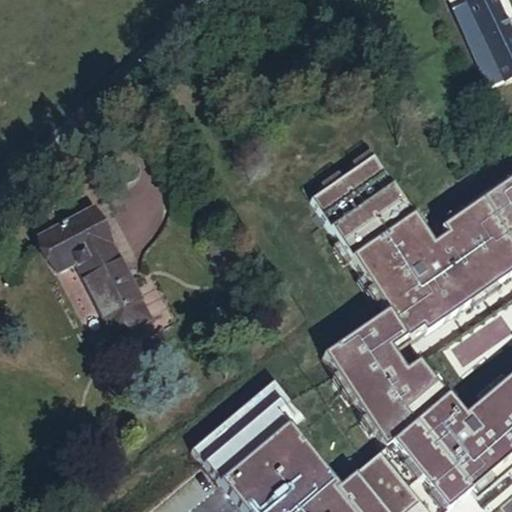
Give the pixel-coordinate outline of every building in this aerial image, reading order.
[(511,74),(511,47),(491,0),(480,0),(460,9),(475,43),(479,52),(492,83),(511,74)] [(275,15),(265,21),(282,44),(291,37),(275,15)] [(479,52),(475,43),(464,48),(468,57),(479,52)] [(492,83),(479,52),(468,57),(466,58),(486,102),(504,95),(500,86),(494,88),(492,83)] [(511,184),(433,235),(373,165),(308,215),(380,321),(321,364),(376,441),(411,416),(470,498),(511,468),(511,184)] [(87,212),(33,241),(51,275),(68,265),(92,310),(97,307),(114,338),(145,322),(87,212)] [(220,242),(203,254),(241,308),(258,297),(220,242)] [(287,433),(298,422),(269,390),(191,461),(232,511),(447,511),(462,499),(409,434),(340,491),(287,433)]
